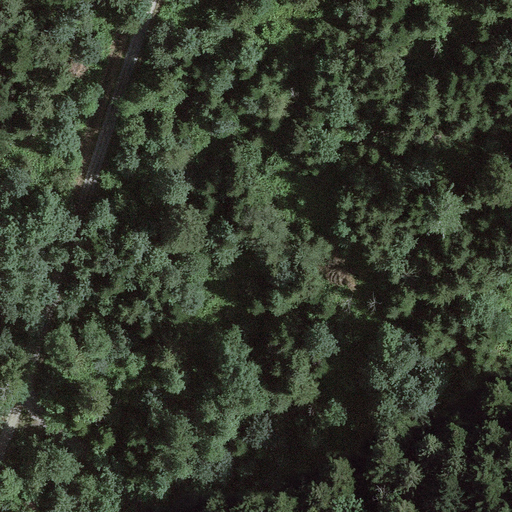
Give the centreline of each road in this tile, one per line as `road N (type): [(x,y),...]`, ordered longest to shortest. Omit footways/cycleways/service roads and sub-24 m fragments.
road 1 (track): [(0,458),(163,0)]
road 2 (track): [(145,511),(24,393)]
